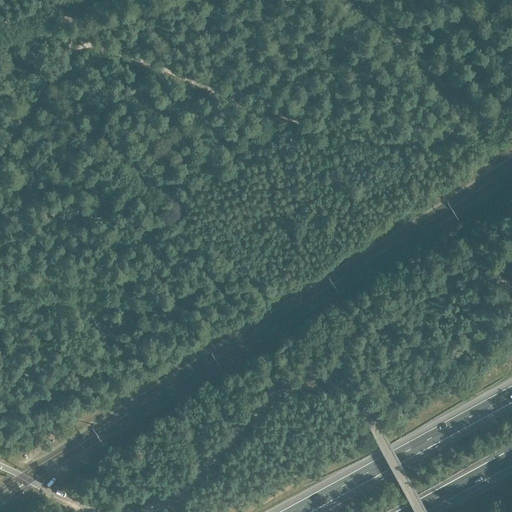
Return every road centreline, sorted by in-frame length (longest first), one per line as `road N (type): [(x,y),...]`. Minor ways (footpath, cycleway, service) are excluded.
road 1 (track): [(73,38),(305,123),(424,141),(451,130),(457,107),(360,0)]
road 2 (unclassified): [(421,511),(359,400),(333,380),(313,378),(272,393),(185,487),(145,511)]
road 3 (motorway): [(511,391),(293,511)]
road 4 (track): [(73,38),(0,153)]
